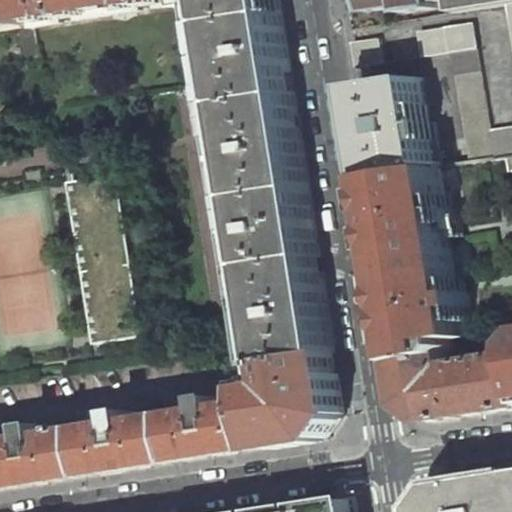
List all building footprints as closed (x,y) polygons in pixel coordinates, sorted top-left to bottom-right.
[(31,0),(0,0),(0,21),(34,16),(31,0)] [(31,0),(34,16),(34,22),(173,0),(31,0)] [(193,0),(193,1),(194,0),(194,2),(203,0),(214,0),(272,363),(280,361),(336,352),(280,0),(193,0)] [(366,0),(368,13),(405,7),(405,9),(407,9),(407,13),(440,8),(439,4),(440,4),(440,2),(450,0),(366,0)] [(511,0),(458,0),(460,10),(461,13),(461,14),(511,5),(511,0)] [(477,24),(423,32),(427,58),(455,53),(481,49),(477,24)] [(383,39),(356,43),(360,68),(387,64),(383,39)] [(481,49),(455,53),(473,161),(499,157),(495,132),(481,49)] [(423,78),(363,88),(377,177),(443,166),(436,122),(430,123),(423,78)] [(511,129),(495,132),(499,157),(499,159),(511,157),(511,156),(511,129)] [(384,194),(392,247),(388,248),(391,263),(456,252),(453,231),(460,230),(457,210),(450,211),(443,166),(377,177),(380,194),(384,194)] [(124,175),(74,183),(100,345),(149,338),(124,175)] [(397,278),(410,361),(454,355),(459,347),(458,340),(470,338),(465,309),(473,308),(470,293),(463,294),(456,252),(391,263),(393,279),(397,278)] [(336,352),(280,361),(283,380),(287,379),(288,386),(257,391),(259,404),(266,449),(329,439),(346,414),(336,352)] [(410,361),(407,362),(414,407),(434,422),(511,409),(511,356),(456,365),(455,355),(454,355),(410,361)] [(0,491),(266,449),(259,404),(229,409),(228,397),(214,399),(216,411),(142,423),(140,411),(127,413),(129,425),(54,437),(53,425),(39,427),(41,439),(0,445),(0,491)] [(511,511),(511,475),(448,486),(430,510),(430,511),(511,511)] [(361,511),(360,500),(318,507),(283,511),(361,511)]
